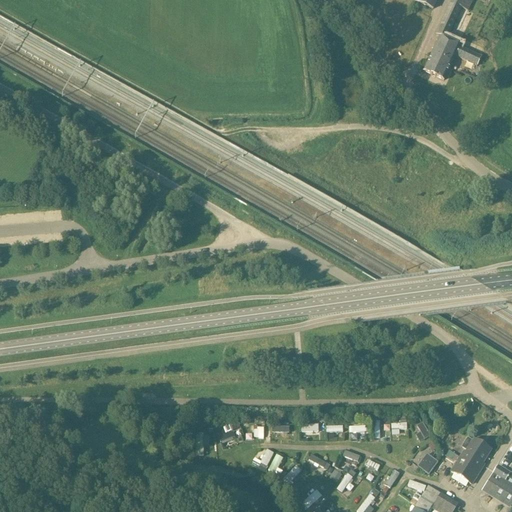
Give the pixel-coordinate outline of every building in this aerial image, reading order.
[(433,11),(438,0),(415,0),(414,2),(433,11)] [(452,0),(436,36),(439,37),(423,72),(444,81),(455,57),(501,78),(506,68),(460,47),(446,41),(461,9),(468,12),(472,0),(452,0)] [(423,423),(417,426),(421,433),(416,436),(419,442),(430,437),(423,423)] [(302,425),(301,436),(312,437),(312,432),(319,433),(319,426),(302,425)] [(254,427),(254,439),(264,439),(264,428),(254,427)] [(234,435),(226,432),(224,439),(232,441),(234,435)] [(471,486),(484,465),(482,464),(491,451),(474,440),(473,442),(467,438),(461,448),(466,452),(465,453),(464,452),(460,459),(455,456),(449,451),(446,457),(456,463),(450,473),(471,486)] [(259,465),(266,469),(274,454),(267,450),(259,465)] [(345,451),(342,459),(357,465),(360,456),(345,451)] [(427,454),(418,467),(429,475),(438,462),(427,454)] [(275,455),(269,472),(278,475),(284,459),(275,455)] [(311,455),(308,460),(327,471),(330,465),(311,455)] [(376,472),(380,467),(369,461),(366,466),(376,472)] [(287,488),(302,472),(296,466),(281,483),(287,488)] [(343,471),(354,477),(357,472),(345,466),(343,471)] [(498,467),(494,473),(505,481),(508,477),(509,475),(498,467)] [(335,470),(329,478),(337,483),(343,476),(335,470)] [(390,488),(400,474),(394,471),(385,485),(390,488)] [(349,484),(353,478),(346,474),(337,490),(342,494),(345,489),(351,492),(354,486),(349,484)] [(483,490),(510,507),(511,503),(511,488),(492,476),(483,490)] [(409,481),(407,488),(424,493),(426,486),(409,481)] [(430,511),(432,510),(435,511),(454,511),(456,509),(459,511),(460,508),(457,507),(458,506),(441,494),(440,495),(428,487),(415,508),(414,507),(411,511),(430,511)] [(372,511),(374,510),(369,506),(379,494),(375,490),(356,511),(355,511),(372,511)] [(301,505),(307,511),(322,497),(317,491),(301,505)]
